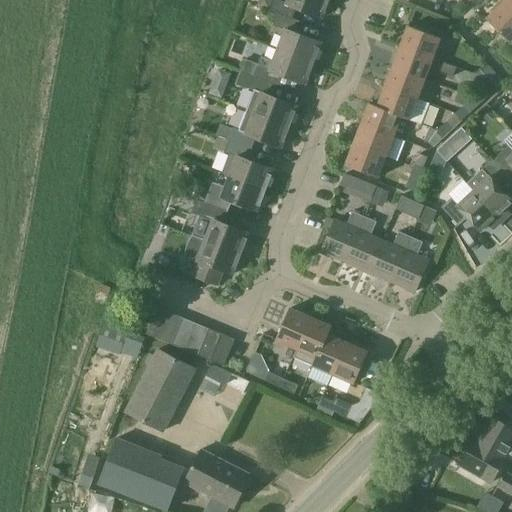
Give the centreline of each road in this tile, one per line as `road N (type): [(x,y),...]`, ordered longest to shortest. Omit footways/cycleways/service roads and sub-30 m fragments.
road 1 (residential): [(280,275),(279,244),(336,91),(350,81),(360,55),(349,25),(360,0)]
road 2 (tertiary): [(314,511),(455,369)]
road 3 (residential): [(143,287),(246,329),(264,286),(280,275)]
road 4 (residential): [(424,332),(280,275)]
